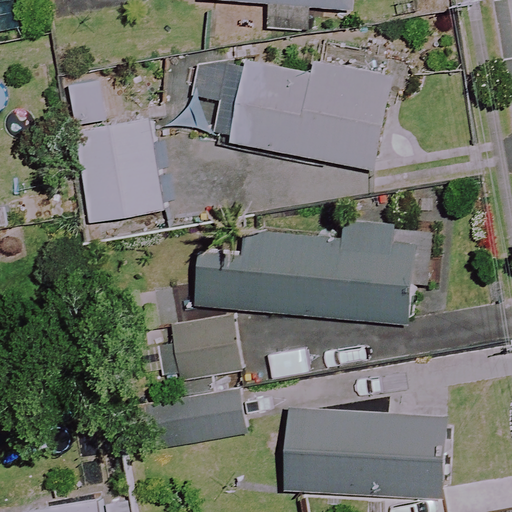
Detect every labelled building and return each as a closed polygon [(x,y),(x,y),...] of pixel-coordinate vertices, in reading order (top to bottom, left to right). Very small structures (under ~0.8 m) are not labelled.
[(358,0),(218,0),(278,3),(277,29),(310,30),(311,6),(358,8),(358,0)] [(312,75),(209,55),(201,97),(241,104),(234,141),(377,168),(394,76),(314,61),(312,75)] [(109,116),(104,80),(73,84),(79,121),(109,116)] [(166,209),(151,119),(80,131),(95,221),(166,209)] [(432,283),(435,234),(315,226),(254,222),(252,253),(205,250),(201,307),(413,321),(415,282),(432,283)] [(160,401),(248,386),(237,319),(141,335),(152,402),(160,401)] [(248,386),(160,401),(172,470),(225,461),(221,442),(257,436),(248,386)] [(451,414),(293,406),(289,489),(447,497),(451,414)] [(132,511),(131,499),(28,510),(28,511),(132,511)]
